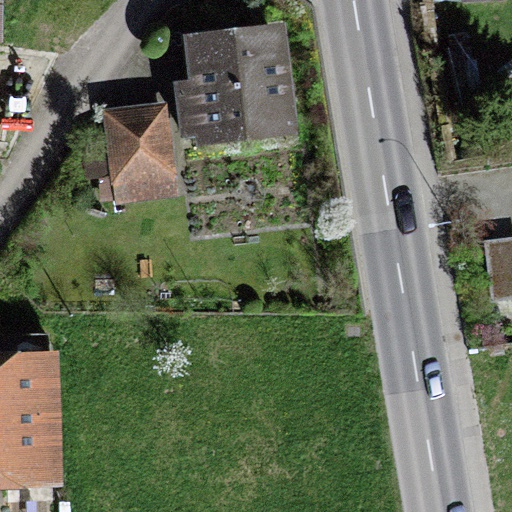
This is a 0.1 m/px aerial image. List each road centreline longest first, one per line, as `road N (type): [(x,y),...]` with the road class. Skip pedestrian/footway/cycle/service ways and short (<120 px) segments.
road 1 (secondary): [(437,511),(352,0)]
road 2 (residential): [(141,0),(0,204)]
